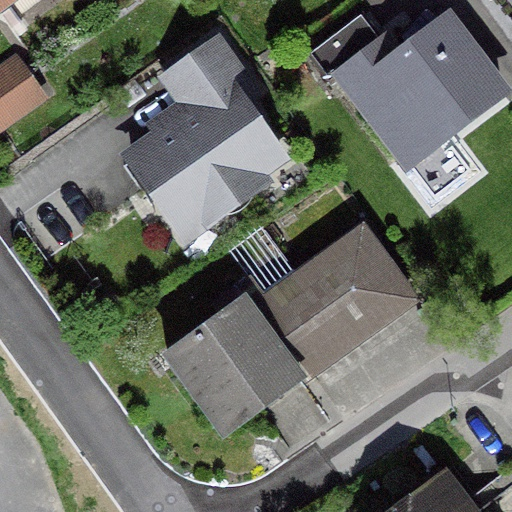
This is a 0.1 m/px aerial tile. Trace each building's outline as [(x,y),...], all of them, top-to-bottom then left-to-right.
[(404,166),(497,95),(442,24),(394,61),(381,44),(380,45),(358,17),(305,57),(328,87),(338,80),(404,166)] [(213,47),(164,82),(190,119),(129,162),(180,236),(254,184),(249,176),(273,158),(228,94),(240,86),(213,47)] [(12,64),(0,72),(0,125),(37,99),(12,64)] [(273,327),(307,373),(406,302),(358,234),(304,274),(319,294),(273,327)] [(214,426),(290,371),(239,301),(163,357),(214,426)] [(477,511),(480,510),(468,495),(452,507),(433,482),(393,511),(477,511)]
